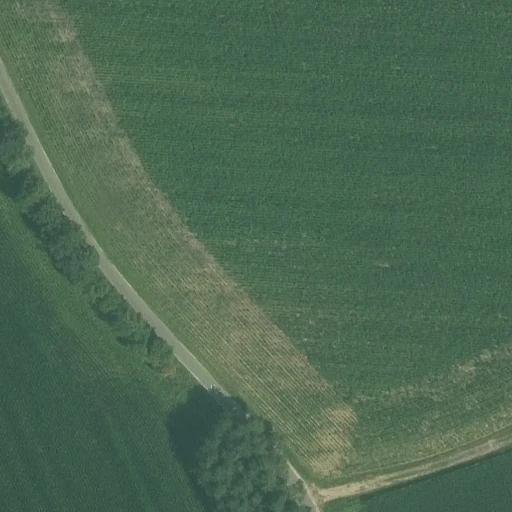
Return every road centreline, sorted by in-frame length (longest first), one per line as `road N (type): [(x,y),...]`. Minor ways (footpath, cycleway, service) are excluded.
road 1 (residential): [(295,511),(242,417),(81,224),(0,44)]
road 2 (track): [(279,483),(375,492),(453,474),(511,449)]
